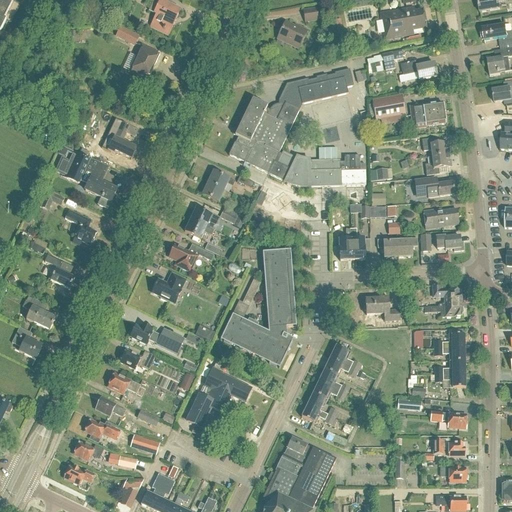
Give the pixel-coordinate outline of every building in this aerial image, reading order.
[(0,0),(0,33),(5,23),(10,26),(19,7),(13,4),(14,0),(0,0)] [(167,37),(179,12),(160,2),(160,0),(153,0),(155,0),(149,12),(156,16),(150,28),(167,37)] [(480,14),(500,11),(499,4),(505,3),(504,0),(484,0),(478,1),(480,14)] [(305,24),(319,21),(317,9),(303,12),(305,24)] [(412,13),(411,10),(381,15),(385,42),(411,36),(411,34),(427,31),(423,11),(412,13)] [(343,34),(340,21),(331,23),(333,36),(343,34)] [(298,29),(285,24),(278,38),(286,41),(285,44),(299,51),(307,33),(298,28),(298,29)] [(490,28),(480,29),(482,42),(484,41),(485,43),(498,41),(500,49),(500,52),(502,52),(503,52),(504,51),(506,51),(507,51),(508,51),(510,51),(511,50),(511,33),(506,34),(505,27),(490,30),(490,28)] [(135,47),(139,39),(129,34),(125,42),(135,47)] [(156,64),(160,56),(141,47),(129,74),(145,82),(154,63),(156,64)] [(498,61),(488,62),(490,75),(490,78),(491,81),(501,79),(500,76),(510,75),(508,59),(511,58),(511,50),(510,51),(508,51),(507,51),(506,51),(504,51),(503,52),(502,52),(500,52),(496,53),(498,61)] [(386,72),(396,70),(392,54),(382,57),(386,72)] [(368,66),(383,63),(382,57),(367,60),(368,66)] [(370,76),(384,74),(382,64),(368,67),(370,76)] [(416,69),(415,64),(401,67),(403,78),(417,75),(418,82),(437,78),(434,65),(416,69)] [(235,145),(228,157),(285,184),(286,183),(289,185),(292,186),(296,187),(300,188),(303,188),(304,186),(310,187),(310,190),(342,189),(366,188),(365,172),(365,165),(360,165),(359,158),(344,158),(345,164),(340,164),(340,162),(336,162),(336,150),(318,151),(318,163),(309,163),(309,166),(306,166),(299,164),(295,163),(296,161),(283,154),(281,157),(279,155),(299,112),(302,107),(332,100),(349,96),(347,89),(354,88),(350,71),(335,75),(335,76),(326,78),(326,77),(316,79),(316,81),(308,83),(308,81),(287,86),(286,86),(280,100),(278,103),(279,106),(277,106),(275,106),(274,107),(272,108),(271,109),(270,110),(269,112),(265,110),(266,108),(254,103),(241,131),(237,129),(233,136),(238,138),(235,145)] [(506,91),(492,93),(494,105),(504,103),(505,107),(511,106),(511,83),(505,84),(506,91)] [(376,123),(406,117),(402,97),(373,102),(376,123)] [(446,126),(443,105),(423,108),(422,107),(411,108),(414,131),(426,130),(426,128),(446,126)] [(133,137),(137,130),(129,127),(119,121),(116,120),(108,135),(113,138),(106,151),(112,154),(114,151),(130,160),(136,149),(122,141),(126,133),(133,137)] [(354,148),(369,148),(369,121),(354,121),(354,148)] [(502,136),(501,152),(511,152),(511,124),(506,124),(506,136),(502,136)] [(432,159),(450,157),(448,145),(436,147),(435,140),(422,142),(424,153),(432,152),(432,159)] [(80,156),(73,153),(62,148),(58,155),(66,159),(68,154),(72,156),(69,163),(62,160),(56,173),(79,184),(80,181),(88,184),(84,191),(101,199),(98,206),(107,211),(116,192),(100,184),(107,168),(87,159),(80,156)] [(82,150),(80,156),(87,159),(90,153),(82,150)] [(429,166),(425,167),(427,178),(440,176),(439,171),(451,169),(450,157),(436,159),(432,159),(428,159),(429,166)] [(385,171),(376,172),(377,183),(386,182),(385,171)] [(208,185),(224,192),(227,186),(233,188),(235,184),(213,173),(208,185)] [(252,191),(255,185),(240,178),(237,184),(252,191)] [(437,187),(436,180),(416,183),(418,198),(428,197),(429,200),(454,197),(453,185),(437,187)] [(233,197),(224,192),(208,185),(202,196),(218,204),(221,199),(230,204),(233,197)] [(69,188),(64,197),(93,212),(98,203),(69,188)] [(61,209),(65,201),(49,194),(41,210),(48,213),(52,204),(61,209)] [(371,195),(371,206),(380,206),(380,195),(371,195)] [(392,219),(401,218),(401,207),(392,207),(392,219)] [(350,208),(340,208),(341,216),(350,216),(350,208)] [(223,215),(243,225),(246,218),(240,215),(239,216),(225,209),(223,215)] [(361,221),(369,221),(369,209),(361,209),(361,221)] [(190,221),(207,229),(212,218),(196,210),(190,221)] [(459,227),(457,211),(436,214),(435,212),(423,214),(426,232),(444,230),(444,229),(459,227)] [(75,240),(74,241),(75,241),(73,244),(80,247),(82,243),(90,247),(91,246),(93,246),(94,242),(93,241),(96,235),(87,230),(91,223),(69,212),(65,221),(81,228),(75,240)] [(240,231),(243,225),(223,215),(220,220),(234,227),(234,228),(240,231)] [(190,221),(185,233),(201,241),(204,234),(211,238),(213,232),(207,229),(190,221)] [(399,225),(388,226),(389,237),(400,236),(399,225)] [(357,232),(352,233),(353,262),(365,262),(364,249),(364,242),(357,242),(357,232)] [(346,243),(339,243),(340,251),(340,263),(353,262),(352,233),(346,233),(346,243)] [(421,254),(431,254),(431,237),(421,238),(421,254)] [(460,239),(445,240),(445,239),(437,240),(438,250),(445,250),(445,253),(455,252),(455,255),(464,254),(464,245),(461,246),(460,239)] [(398,244),(399,261),(412,260),(412,249),(418,249),(418,240),(411,241),(412,243),(398,244)] [(399,261),(398,244),(384,244),(384,242),(378,243),(378,251),(384,251),(384,261),(399,261)] [(31,244),(29,249),(43,256),(46,251),(31,244)] [(220,258),(222,253),(208,246),(205,251),(220,258)] [(214,258),(192,247),(189,252),(189,254),(175,247),(169,259),(178,263),(176,268),(189,274),(198,256),(212,263),(214,258)] [(263,266),(288,264),(291,264),(290,253),(262,255),(263,266)] [(59,270),(62,264),(48,258),(45,264),(56,269),(49,283),(69,292),(74,280),(69,278),(70,275),(59,270)] [(213,263),(208,268),(217,277),(222,272),(213,263)] [(241,276),(246,270),(235,263),(231,270),(241,276)] [(268,277),(288,275),(288,264),(263,266),(264,277),(268,277)] [(268,288),(289,286),(288,275),(268,277),(268,288)] [(180,293),(185,283),(171,276),(168,282),(169,283),(168,286),(158,282),(152,295),(162,299),(161,301),(165,303),(166,301),(175,306),(182,293),(180,293)] [(10,286),(16,282),(14,277),(7,281),(10,286)] [(35,280),(31,287),(51,297),(54,289),(35,280)] [(233,344),(241,325),(243,322),(249,308),(260,286),(253,282),(243,304),(239,303),(220,342),(231,347),(233,344)] [(269,298),(290,297),(289,286),(268,288),(269,298)] [(445,305),(462,305),(462,299),(460,297),(460,292),(440,293),(440,288),(433,288),(434,300),(444,299),(445,305)] [(270,309),(291,308),(290,297),(269,298),(270,309)] [(389,313),(389,299),(380,300),(380,301),(366,301),(367,317),(385,316),(385,324),(400,323),(400,312),(389,313)] [(48,307),(33,300),(31,305),(26,303),(23,310),(30,313),(26,321),(49,333),(55,320),(44,315),(48,307)] [(462,310),(462,305),(445,305),(442,306),(442,309),(429,309),(426,309),(426,315),(441,315),(441,320),(463,319),(463,315),(464,315),(464,310),(462,310)] [(271,320),(292,319),(291,308),(270,309),(271,320)] [(500,327),(499,313),(488,313),(489,327),(500,327)] [(292,319),(271,320),(272,330),(293,329),(292,319)] [(242,348),(251,330),(241,325),(233,344),(242,348)] [(152,332),(142,327),(140,330),(136,328),(131,339),(147,347),(149,342),(158,346),(157,346),(176,356),(184,341),(164,331),(161,338),(152,333),(152,332)] [(199,327),(194,338),(208,344),(209,345),(214,334),(200,328),(199,327)] [(35,361),(42,348),(28,341),(31,335),(19,329),(12,344),(21,349),(19,353),(35,361)] [(252,353),(261,334),(251,330),(242,348),(252,353)] [(262,358),(271,339),(261,334),(252,353),(262,358)] [(414,349),(422,349),(422,334),(414,334),(414,349)] [(197,347),(200,341),(188,336),(186,342),(197,347)] [(280,343),(271,362),(269,365),(280,370),(294,341),(283,336),(280,343)] [(434,350),(465,350),(465,336),(449,337),(449,345),(443,345),(443,343),(434,343),(434,350)] [(271,339),(262,358),(271,362),(280,343),(271,339)] [(330,359),(359,373),(362,367),(354,363),(353,364),(347,361),(351,354),(336,347),(330,359)] [(450,363),(466,363),(465,350),(434,350),(434,358),(443,358),(443,356),(450,356),(450,363)] [(135,372),(138,367),(149,373),(156,359),(145,353),(142,360),(126,352),(120,365),(135,372)] [(325,371),(339,378),(342,372),(347,375),(347,377),(355,381),(359,373),(330,359),(325,371)] [(434,377),(466,376),(466,363),(450,363),(450,371),(443,371),(443,370),(434,370),(434,377)] [(216,365),(214,370),(223,374),(225,369),(216,365)] [(213,370),(205,388),(203,387),(187,422),(186,423),(201,430),(211,410),(222,415),(223,414),(230,398),(244,405),(251,391),(219,376),(219,375),(220,373),(213,370)] [(336,385),(339,378),(325,371),(319,383),(347,397),(350,390),(343,387),(342,388),(336,385)] [(158,381),(169,387),(174,378),(164,372),(158,381)] [(185,375),(182,383),(186,385),(183,392),(187,393),(193,379),(185,375)] [(136,395),(140,388),(115,376),(108,390),(124,397),(127,391),(136,395)] [(466,376),(434,377),(435,385),(443,385),(443,383),(450,383),(450,389),(466,389),(466,376)] [(313,395),(328,402),(331,396),(337,399),(336,401),(344,404),(347,397),(319,383),(313,395)] [(425,400),(426,391),(412,390),(412,399),(425,400)] [(355,401),(358,396),(350,393),(348,398),(355,401)] [(3,397),(0,395),(0,423),(5,414),(9,415),(12,409),(0,402),(0,399),(1,397),(3,397)] [(307,407),(320,413),(322,408),(324,409),(328,402),(313,395),(307,407)] [(123,419),(126,413),(116,408),(116,407),(101,399),(96,412),(110,418),(112,414),(123,419)] [(421,414),(421,405),(409,404),(408,413),(421,414)] [(320,413),(307,407),(302,419),(316,426),(319,420),(324,422),(324,423),(333,428),(336,421),(320,413)] [(327,416),(336,421),(339,414),(330,410),(327,416)] [(156,429),(160,421),(141,412),(138,421),(156,429)] [(467,431),(466,417),(431,414),(431,423),(442,424),(443,423),(449,424),(448,429),(467,431)] [(172,425),(174,421),(165,417),(163,421),(172,425)] [(107,426),(105,429),(91,422),(85,434),(90,436),(88,440),(98,445),(103,436),(112,440),(116,431),(107,426)] [(200,439),(203,433),(194,429),(192,434),(200,439)] [(349,448),(352,441),(339,435),(336,442),(349,448)] [(139,438),(137,446),(151,450),(153,442),(139,438)] [(121,439),(118,446),(129,451),(132,444),(121,439)] [(311,511),(336,462),(292,440),(287,450),(288,450),(285,457),(284,457),(282,460),(281,460),(276,470),(277,471),(270,485),(266,494),(263,501),(268,506),(264,510),(262,511),(311,511)] [(433,443),(433,457),(444,457),(444,451),(449,451),(449,458),(465,458),(465,456),(467,456),(467,451),(465,451),(465,445),(456,445),(449,445),(449,442),(443,442),(443,443),(433,443)] [(94,452),(80,444),(74,456),(89,463),(92,457),(99,461),(103,452),(96,449),(94,452)] [(136,471),(137,462),(120,459),(118,468),(136,471)] [(404,482),(405,464),(395,464),(395,481),(404,482)] [(85,475),(70,468),(64,480),(72,483),(71,484),(77,487),(77,486),(80,487),(83,481),(91,485),(95,478),(86,473),(85,475)] [(174,480),(178,471),(173,469),(169,478),(174,480)] [(467,485),(467,470),(441,470),(441,478),(450,478),(450,485),(467,485)] [(151,511),(167,480),(158,476),(152,490),(155,491),(152,497),(147,494),(141,507),(151,511)] [(175,484),(167,480),(151,511),(152,511),(164,511),(168,505),(162,502),(165,496),(168,498),(175,484)] [(124,489),(140,489),(144,481),(128,481),(124,489)] [(511,484),(503,484),(503,495),(511,495),(511,484)] [(108,490),(103,507),(115,511),(121,495),(108,490)] [(130,510),(137,495),(130,492),(123,506),(130,510)] [(511,495),(503,495),(503,506),(511,506),(511,495)] [(437,499),(437,508),(450,508),(449,511),(466,511),(467,499),(437,499)] [(168,505),(164,511),(177,511),(178,510),(182,502),(177,500),(173,507),(168,505)] [(213,511),(217,505),(211,502),(209,501),(203,511),(213,511)]
